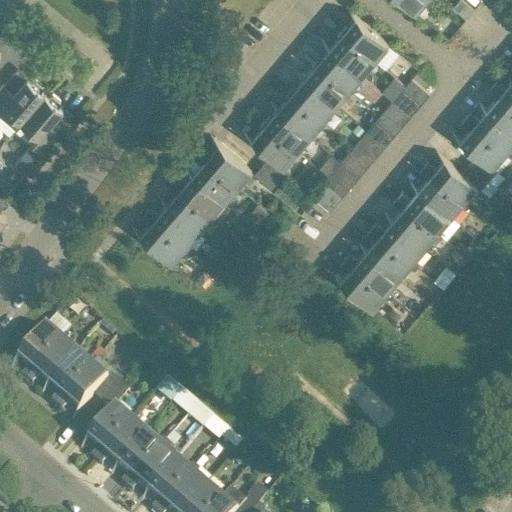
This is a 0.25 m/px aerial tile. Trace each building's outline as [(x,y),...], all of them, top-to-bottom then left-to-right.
[(429,0),(432,3),(434,0),(404,0),(417,11),(425,0),(429,0)] [(466,0),(457,0),(453,6),(465,17),(474,7),(466,0)] [(376,59),(389,43),(347,6),(346,7),(357,16),(344,31),(376,59)] [(363,74),(376,59),(344,31),(331,46),(363,74)] [(350,89),(363,74),(331,46),(318,62),(350,89)] [(337,104),(350,89),(318,62),(305,77),(337,104)] [(21,120),(46,92),(28,76),(14,92),(4,83),(0,87),(0,113),(16,127),(22,121),(21,120)] [(324,119),(337,104),(305,77),(292,92),(324,119)] [(402,89),(420,104),(430,92),(412,77),(402,89)] [(511,79),(506,87),(497,80),(492,85),(511,102),(511,79)] [(511,102),(492,85),(487,91),(496,98),(488,108),(511,129),(511,102)] [(411,115),(420,104),(402,89),(393,99),(411,115)] [(26,173),(61,132),(50,123),(64,107),(46,92),(21,120),(22,121),(39,135),(15,163),(26,173)] [(311,135),(324,119),(292,92),(279,108),(311,135)] [(402,126),(411,115),(393,99),(384,110),(402,126)] [(298,150),(311,135),(279,108),(266,123),(298,150)] [(511,149),(510,147),(511,144),(511,129),(488,108),(480,118),(471,110),(466,116),(507,151),(511,155),(511,149)] [(394,135),(402,126),(384,110),(376,120),(394,135)] [(494,166),(507,151),(466,116),(461,121),(470,129),(462,138),(452,129),(451,130),(477,152),(469,162),(489,179),(497,169),(494,166)] [(385,146),(394,135),(376,120),(367,130),(385,146)] [(285,165),(298,150),(266,123),(254,137),(243,129),(271,154),(263,163),(283,180),(291,170),(285,165)] [(376,157),(385,146),(367,130),(357,141),(376,157)] [(252,169),(215,137),(210,133),(209,134),(220,143),(212,152),(203,144),(198,150),(244,190),(247,186),(242,181),(252,169)] [(368,166),(376,157),(357,141),(349,151),(368,166)] [(489,179),(469,162),(462,171),(435,148),(435,149),(445,158),(437,167),(429,160),(423,166),(464,201),(477,185),(481,188),(489,179)] [(241,193),(244,190),(198,150),(193,156),(202,163),(194,173),(226,200),(236,189),(241,193)] [(358,177),(368,166),(349,151),(340,161),(358,177)] [(349,188),(358,177),(340,161),(331,172),(349,188)] [(275,189),(283,180),(263,163),(255,172),(275,189)] [(469,205),(464,201),(423,166),(419,171),(428,178),(419,188),(451,216),(461,204),(466,208),(469,205)] [(341,197),(349,188),(331,172),(323,181),(341,197)] [(215,212),(226,200),(194,173),(186,182),(177,175),(172,181),(218,220),(221,217),(215,212)] [(215,224),(218,220),(172,181),(167,186),(176,194),(168,203),(199,231),(210,219),(215,224)] [(330,210),(341,197),(323,181),(312,194),(330,210)] [(441,228),(451,216),(419,188),(411,198),(402,190),(397,196),(443,235),(446,232),(441,228)] [(440,239),(443,235),(397,196),(393,201),(402,209),(393,219),(425,246),(435,234),(440,239)] [(189,243),(199,231),(168,203),(160,213),(151,205),(146,211),(192,251),(195,247),(189,243)] [(189,254),(192,251),(146,211),(141,216),(150,224),(142,233),(132,224),(131,225),(173,262),(184,250),(189,254)] [(415,258),(425,246),(393,219),(385,228),(377,221),(371,227),(417,266),(420,262),(415,258)] [(452,229),(469,246),(477,239),(461,221),(452,229)] [(414,269),(417,266),(371,227),(367,232),(376,239),(367,249),(399,277),(409,265),(414,269)] [(389,288),(399,277),(367,249),(359,258),(351,251),(345,257),(391,296),(394,293),(389,288)] [(388,300),(391,296),(345,257),(341,262),(350,270),(342,279),(332,270),(331,271),(346,284),(373,308),(383,295),(388,300)] [(28,380),(67,335),(63,332),(59,337),(47,326),(11,368),(11,369),(20,359),(29,367),(22,375),(28,380)] [(65,343),(70,338),(67,335),(28,380),(33,385),(40,377),(50,385),(77,353),(65,343)] [(58,406),(92,366),(97,361),(93,358),(89,363),(77,353),(50,385),(60,393),(52,402),(58,406)] [(104,403),(120,384),(111,376),(108,379),(92,366),(58,406),(63,411),(71,402),(80,410),(71,421),(72,421),(94,395),(104,403)] [(97,461),(131,421),(116,408),(130,392),(120,384),(104,403),(113,411),(80,449),(81,450),(90,440),(99,447),(91,456),(97,461)] [(120,465),(146,434),(135,424),(139,419),(136,416),(131,421),(97,461),(103,466),(110,457),(120,465)] [(229,430),(222,438),(236,450),(242,442),(229,430)] [(127,487),(166,442),(163,439),(158,444),(146,434),(120,465),(129,474),(122,482),(127,487)] [(150,491),(177,460),(165,450),(170,445),(166,442),(127,487),(133,492),(140,483),(150,491)] [(156,511),(158,511),(197,468),(193,465),(189,470),(177,460),(150,491),(160,499),(152,508),(156,511)] [(174,511),(184,511),(207,486),(196,476),(200,471),(197,468),(158,511),(168,511),(171,509),(174,511)] [(211,511),(223,499),(227,494),(224,491),(219,496),(207,486),(184,511),(211,511)] [(254,511),(260,506),(250,498),(238,511),(223,499),(211,511),(254,511)]
